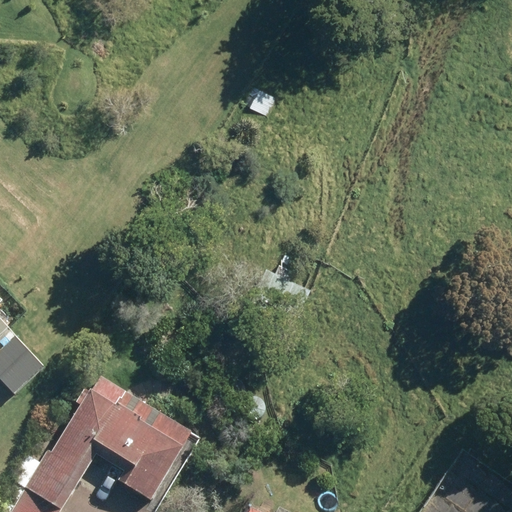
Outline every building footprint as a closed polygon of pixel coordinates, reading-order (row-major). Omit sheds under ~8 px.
[(282,99),(254,85),(244,105),(272,119),(282,99)] [(289,279),(293,270),(278,263),(274,272),(265,268),(252,296),(296,316),(309,288),(289,279)] [(0,340),(17,326),(0,307),(0,340)] [(93,384),(18,511),(67,511),(99,457),(128,473),(122,482),(162,505),(206,429),(122,381),(114,396),(93,384)] [(298,511),(271,498),(263,511),(298,511)]
